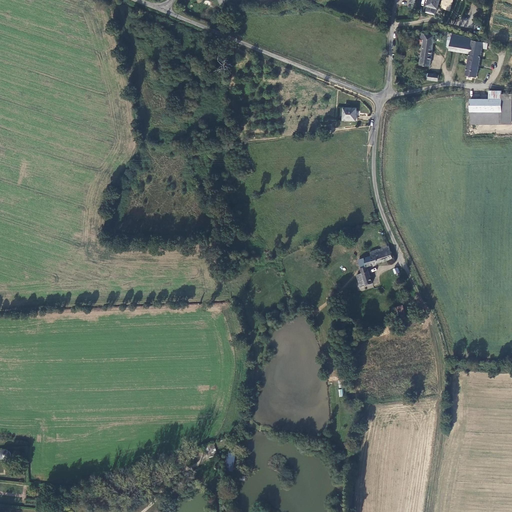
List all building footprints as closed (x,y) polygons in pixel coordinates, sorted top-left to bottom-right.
[(428,7),(427,13),(435,15),(437,9),(438,10),(440,0),(429,0),(427,7),(428,7)] [(449,11),(453,0),(441,0),(439,8),(449,11)] [(434,36),(428,35),(419,34),(419,40),(423,41),(421,53),(418,53),(417,60),(420,60),(419,67),(429,68),(434,36)] [(473,42),(473,41),(452,34),(451,42),(447,41),(446,48),(450,49),(450,52),(469,56),(468,66),(466,76),(473,78),(476,79),(481,53),(482,44),(473,42)] [(482,44),(481,53),(488,54),(490,46),(482,44)] [(448,62),(468,66),(469,56),(450,52),(448,62)] [(500,95),(500,100),(501,113),(501,125),(511,125),(511,95),(500,95)] [(500,100),(476,101),(476,113),(501,113),(500,100)] [(357,110),(345,110),(345,122),(357,122),(357,110)] [(470,125),(501,125),(501,113),(476,113),(469,113),(470,125)] [(393,258),(391,252),(389,246),(370,252),(370,255),(358,259),(361,272),(364,281),(361,282),(362,285),(364,285),(371,283),(366,266),(387,260),(388,263),(392,262),(391,259),(393,258)] [(364,281),(361,272),(356,274),(358,286),(362,285),(361,282),(364,281)] [(400,306),(391,308),(395,323),(404,320),(400,306)] [(216,455),(213,445),(205,448),(209,458),(216,455)] [(9,461),(11,460),(12,458),(12,456),(12,454),(10,452),(8,451),(6,451),(4,451),(2,453),(1,455),(1,457),(2,459),(4,461),(6,461),(9,461)] [(234,452),(227,452),(226,471),(234,471),(234,452)]
